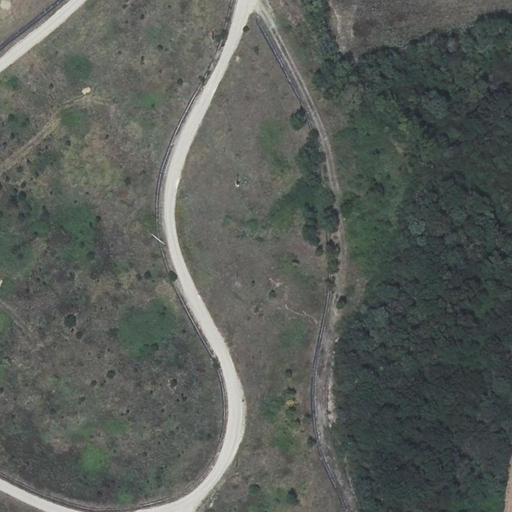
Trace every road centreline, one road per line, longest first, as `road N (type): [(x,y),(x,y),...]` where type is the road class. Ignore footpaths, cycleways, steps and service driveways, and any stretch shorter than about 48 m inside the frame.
road 1 (track): [(189,511),(235,411),(217,341),(183,279),(165,223),(167,167),(232,41),(242,0)]
road 2 (track): [(247,0),(314,118),(332,206),(336,293)]
